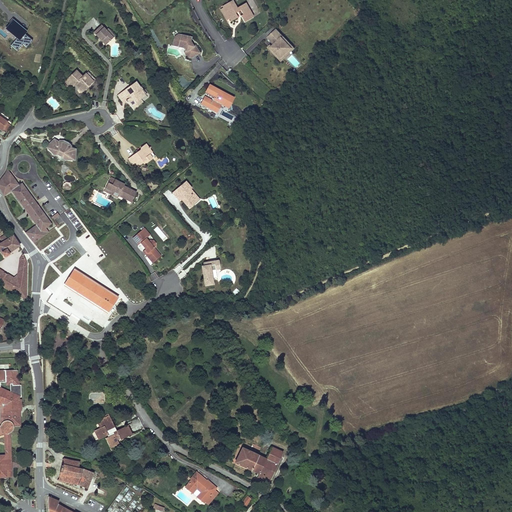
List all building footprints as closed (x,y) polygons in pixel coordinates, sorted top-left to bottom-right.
[(235,16),(240,13),(243,17),(240,18),(244,25),(253,20),(245,6),(236,11),(234,6),(231,8),(229,5),(222,9),(223,11),(228,18),(230,20),(229,21),(231,24),(237,20),(235,16)] [(230,20),(228,18),(223,11),(220,12),(226,23),(229,21),(230,20)] [(25,33),(28,30),(13,18),(5,28),(17,37),(10,45),(17,50),(23,43),(27,47),(33,39),(25,33)] [(100,25),(93,32),(105,44),(112,38),(108,33),(110,31),(107,28),(105,30),(100,25)] [(290,51),(281,41),(282,40),(276,33),(268,40),(274,47),(271,50),(269,48),(268,50),(271,54),(272,52),(280,60),(290,51)] [(193,49),(190,44),(189,44),(189,40),(178,37),(174,39),(173,44),(179,45),(179,48),(183,49),(186,54),(184,55),(187,60),(191,61),(199,56),(195,48),(193,49)] [(282,40),(281,41),(290,51),(280,60),(272,52),(271,54),(280,64),(294,51),(283,40),(282,40)] [(179,45),(173,44),(172,48),(182,50),(184,55),(186,54),(183,49),(179,48),(179,45)] [(94,82),(86,74),(83,77),(77,71),(67,80),(74,87),(75,85),(76,85),(83,92),(94,82)] [(127,85),(117,93),(121,98),(127,94),(129,92),(131,94),(129,96),(127,98),(132,105),(136,103),(134,100),(143,93),(145,96),(148,93),(141,83),(139,85),(134,79),(130,82),(131,83),(128,86),(127,85)] [(74,87),(67,80),(64,83),(71,90),(74,87)] [(229,100),(221,96),(222,95),(212,89),(210,92),(207,91),(205,95),(207,95),(206,97),(213,100),(212,104),(211,105),(204,101),(201,106),(213,113),(215,109),(219,111),(221,107),(228,111),(229,109),(226,107),(229,100)] [(136,103),(145,96),(143,93),(134,100),(136,103)] [(229,109),(234,101),(222,95),(221,96),(229,100),(226,107),(229,109)] [(5,119),(0,116),(0,128),(3,131),(4,130),(8,124),(9,122),(5,119)] [(72,157),(74,148),(68,146),(69,145),(66,142),(63,140),(59,141),(58,142),(53,138),(47,146),(51,149),(51,150),(52,152),(53,153),(54,153),(56,153),(57,152),(62,154),(61,155),(62,157),(63,157),(65,158),(66,158),(67,156),(72,157)] [(132,151),(125,156),(130,163),(133,161),(135,164),(140,161),(143,159),(145,161),(149,158),(147,154),(149,152),(148,149),(148,148),(146,147),(143,143),(139,146),(138,149),(135,151),(132,151)] [(25,188),(26,187),(22,183),(20,185),(17,181),(16,182),(15,180),(16,180),(14,178),(13,178),(12,177),(13,176),(8,168),(7,170),(6,172),(5,174),(2,177),(0,181),(0,188),(2,192),(4,195),(5,196),(12,191),(27,211),(37,203),(27,189),(26,189),(25,188)] [(116,196),(129,201),(133,190),(120,184),(115,183),(116,181),(111,179),(109,185),(103,183),(100,190),(110,194),(109,196),(115,198),(116,196)] [(183,179),(170,190),(176,196),(179,194),(180,196),(182,198),(181,199),(187,205),(192,201),(189,198),(192,196),(186,188),(188,186),(189,185),(183,179)] [(197,197),(188,186),(186,188),(192,196),(189,198),(192,201),(197,197)] [(29,215),(40,207),(37,203),(27,211),(29,215)] [(47,228),(46,227),(47,226),(48,227),(52,224),(40,207),(29,215),(37,225),(26,232),(29,235),(31,238),(34,242),(35,243),(47,234),(46,232),(48,230),(47,228)] [(141,235),(135,240),(138,243),(140,241),(145,247),(144,248),(147,251),(145,253),(152,262),(161,255),(154,246),(155,245),(155,242),(153,239),(150,239),(148,240),(146,237),(147,236),(143,232),(146,230),(144,227),(138,232),(141,235)] [(9,254),(21,245),(13,232),(0,240),(2,245),(0,245),(0,252),(1,254),(4,259),(9,256),(9,254)] [(138,232),(132,236),(135,240),(141,235),(138,232)] [(0,285),(26,302),(27,266),(24,256),(20,260),(18,276),(17,283),(13,280),(0,272),(0,285)] [(218,259),(203,262),(203,265),(201,265),(205,285),(213,283),(211,269),(220,267),(218,259)] [(118,298),(76,271),(66,285),(108,312),(118,298)] [(20,383),(18,383),(17,368),(12,368),(0,368),(0,417),(0,422),(0,433),(4,432),(7,433),(11,431),(13,428),(13,425),(20,424),(19,395),(21,395),(20,383)] [(127,435),(123,426),(116,429),(112,421),(113,420),(111,417),(111,418),(106,420),(104,418),(97,421),(100,427),(93,431),(97,439),(106,435),(107,437),(103,438),(107,447),(118,442),(117,439),(120,438),(120,439),(127,435)] [(127,424),(123,426),(127,435),(132,433),(127,424)] [(266,458),(243,448),(236,464),(257,473),(254,480),(267,485),(271,478),(266,475),(269,469),(274,471),(277,464),(272,461),(277,449),(271,447),(266,458)] [(282,452),(277,449),(272,461),(277,464),(282,452)] [(58,480),(59,480),(77,486),(83,470),(78,469),(79,464),(63,460),(62,465),(61,465),(59,474),(60,474),(58,480)] [(83,470),(77,486),(84,488),(87,489),(93,472),(84,469),(83,470)] [(204,503),(217,489),(207,479),(205,480),(198,473),(192,479),(193,480),(186,487),(192,493),(197,488),(203,493),(198,498),(204,503)] [(246,495),(241,503),(247,506),(251,498),(246,495)] [(68,511),(58,505),(59,503),(49,497),(48,501),(48,502),(48,504),(48,511),(68,511)]
